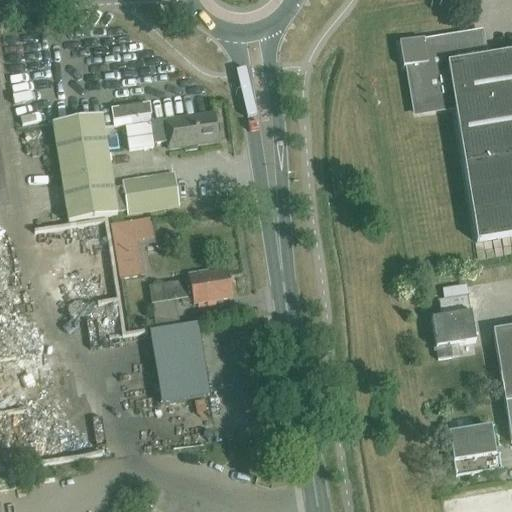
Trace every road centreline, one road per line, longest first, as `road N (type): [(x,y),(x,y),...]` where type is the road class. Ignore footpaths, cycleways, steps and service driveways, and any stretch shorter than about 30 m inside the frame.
road 1 (secondary): [(319,511),(269,168)]
road 2 (secondary): [(269,168),(277,118),(264,27)]
road 3 (secondary): [(232,32),(269,168)]
